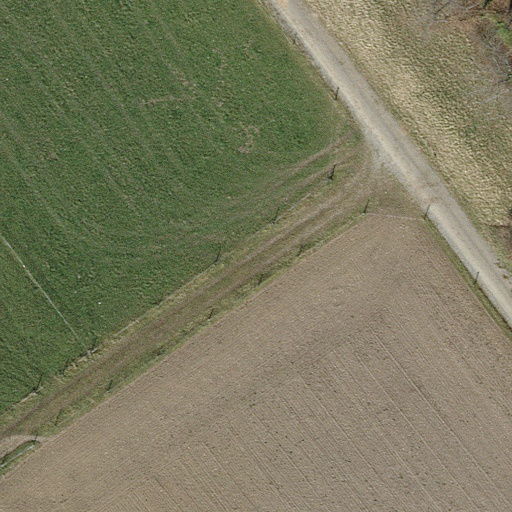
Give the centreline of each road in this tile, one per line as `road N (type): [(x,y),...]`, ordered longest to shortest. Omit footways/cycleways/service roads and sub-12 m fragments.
road 1 (track): [(404,154),(0,443)]
road 2 (track): [(293,0),(511,296)]
